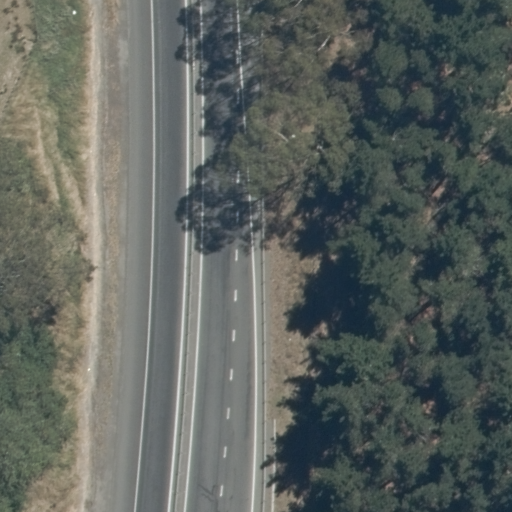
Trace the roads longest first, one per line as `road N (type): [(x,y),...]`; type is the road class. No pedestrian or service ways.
road 1 (trunk): [(157,511),(172,246),(172,0)]
road 2 (trunk): [(223,0),(227,333),(219,511)]
